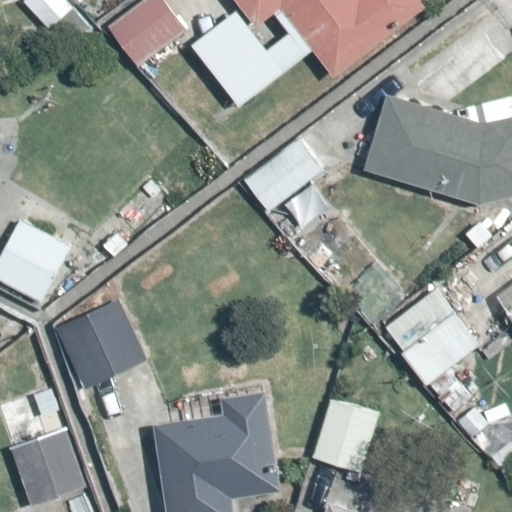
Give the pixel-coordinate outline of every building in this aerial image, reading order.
[(72,0),(24,0),(49,29),(77,6),(72,0)] [(208,0),(183,19),(167,0),(136,0),(104,24),(139,70),(184,37),(239,110),(317,48),(337,74),(430,4),(426,0),(208,0)] [(401,84),(368,161),(483,205),(511,195),(511,115),(490,122),(401,84)] [(243,177),(269,212),(328,166),(302,132),(243,177)] [(52,232),(32,221),(32,222),(15,213),(0,241),(0,275),(44,300),(74,244),(52,232)] [(432,278),(381,317),(429,381),(475,438),(505,414),(460,358),(481,342),(432,278)] [(511,284),(498,295),(511,313),(511,284)] [(152,357),(123,294),(58,324),(86,387),(152,357)] [(386,388),(338,375),(317,456),(364,469),(386,388)] [(86,486),(52,383),(0,399),(0,404),(33,504),(86,486)] [(281,488),(269,390),(222,397),(223,410),(158,419),(170,511),(237,511),(235,494),(281,488)] [(380,511),(334,497),(328,511),(380,511)]
